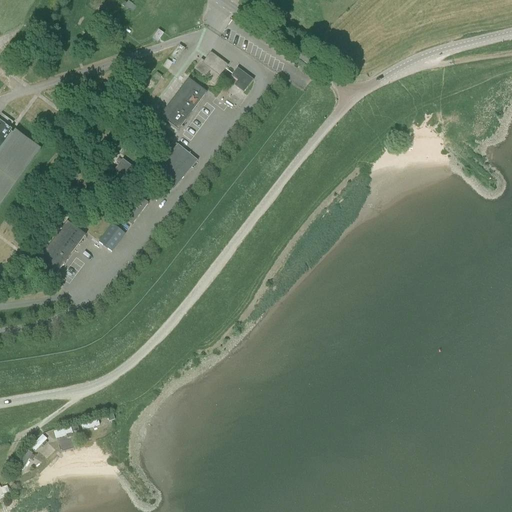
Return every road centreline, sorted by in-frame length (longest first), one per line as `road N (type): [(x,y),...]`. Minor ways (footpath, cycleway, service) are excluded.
road 1 (unclassified): [(0,406),(89,389),(122,373),(354,94)]
road 2 (tertiary): [(354,94),(438,52),(511,33)]
road 3 (tertiary): [(354,94),(224,0)]
